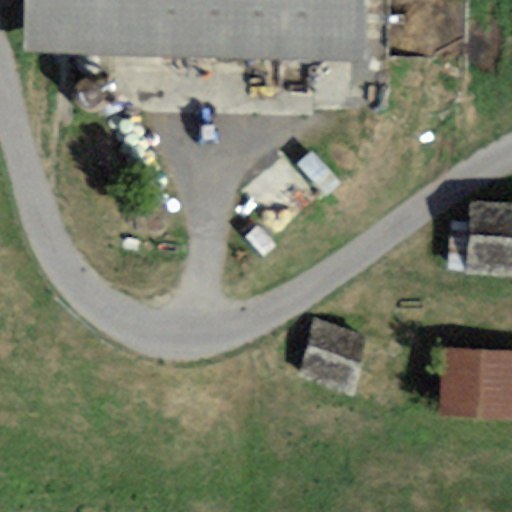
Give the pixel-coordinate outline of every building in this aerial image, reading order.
[(363,0),(22,0),(22,54),(363,59),(363,0)] [(511,204),(469,203),(468,225),(466,276),(511,277),(511,204)] [(449,275),(466,276),(468,225),(451,224),(449,275)] [(367,335),(313,321),(298,380),(353,393),(367,335)] [(511,351),(441,347),(437,415),(511,419),(511,351)]
